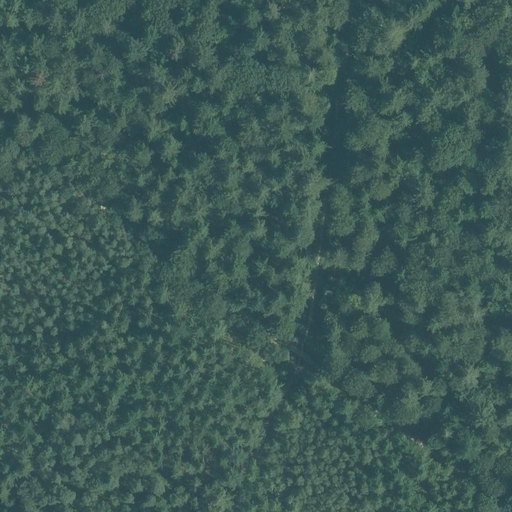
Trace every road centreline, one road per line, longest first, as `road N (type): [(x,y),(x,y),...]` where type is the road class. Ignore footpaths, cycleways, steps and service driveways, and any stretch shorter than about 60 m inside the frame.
road 1 (track): [(0,128),(303,356)]
road 2 (track): [(303,356),(347,0)]
road 3 (track): [(303,356),(496,505)]
road 4 (track): [(120,0),(334,90)]
road 5 (track): [(217,511),(303,356)]
